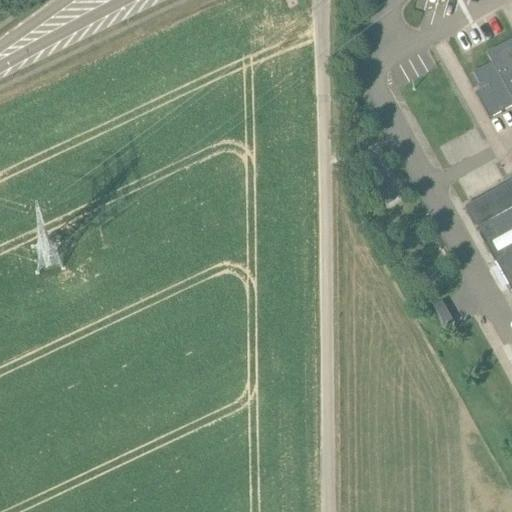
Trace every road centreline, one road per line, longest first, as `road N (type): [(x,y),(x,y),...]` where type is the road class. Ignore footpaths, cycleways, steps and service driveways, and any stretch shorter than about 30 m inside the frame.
road 1 (unclassified): [(329,511),(317,0)]
road 2 (tertiary): [(0,63),(125,0)]
